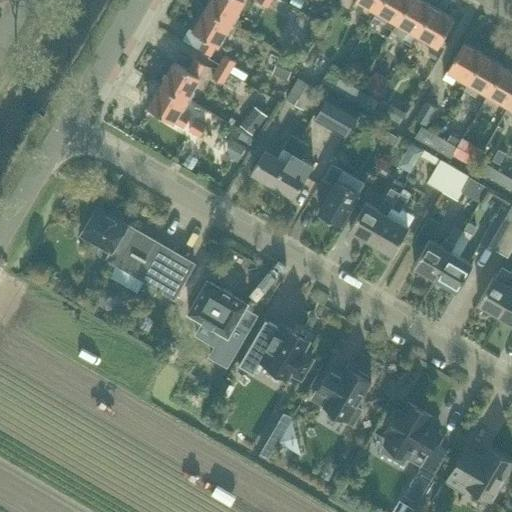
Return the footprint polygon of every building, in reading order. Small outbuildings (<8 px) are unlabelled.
[(246,0),(210,0),(207,7),(235,23),(241,14),(239,12),(246,0)] [(359,0),(377,10),(383,0),(359,0)] [(398,22),(410,0),(383,0),(377,10),(375,15),(387,22),(389,17),(398,22)] [(418,34),(434,6),(424,0),(410,0),(398,22),(393,30),(404,36),(408,28),(418,34)] [(439,46),(455,18),(434,6),(418,34),(439,46)] [(229,33),(235,23),(207,7),(194,29),(207,37),(201,48),(212,55),(218,44),(220,45),(228,32),(229,33)] [(468,81),(485,53),(464,42),(448,70),(443,77),(454,84),(458,76),(468,81)] [(430,55),(436,59),(440,53),(433,49),(430,55)] [(489,93),(505,65),(485,53),(468,81),(469,82),(465,90),(476,96),(481,89),(489,93)] [(220,65),(231,71),(245,79),(248,73),(235,65),(237,61),(226,54),(220,65)] [(295,60),(280,54),(274,72),(288,78),(295,60)] [(202,77),(200,75),(206,65),(194,58),(188,68),(175,61),(162,84),(190,100),(191,100),(196,90),(195,89),(202,77)] [(323,82),(319,88),(329,93),(332,88),(333,88),(335,89),(341,77),(340,76),(345,68),(333,62),(328,70),(322,81),(323,82)] [(225,83),(231,71),(220,65),(213,76),(225,83)] [(508,105),(511,98),(511,69),(505,65),(489,93),(484,101),(496,107),(500,100),(508,105)] [(373,72),(363,89),(366,92),(377,98),(388,81),(373,72)] [(341,77),(335,89),(347,96),(354,84),(359,87),(364,80),(353,73),(348,81),(341,77)] [(286,98),(305,109),(318,86),(299,76),(286,98)] [(184,111),(190,100),(162,84),(149,106),(184,126),(191,115),(184,111)] [(354,84),(347,96),(352,99),(359,103),(366,92),(363,89),(359,87),(354,84)] [(366,92),(359,103),(372,111),(379,99),(377,98),(366,92)] [(360,112),(329,94),(315,118),(346,136),(360,112)] [(427,125),(438,107),(426,100),(415,117),(427,125)] [(214,101),(208,112),(227,124),(234,113),(214,101)] [(395,104),(388,115),(400,122),(406,111),(395,104)] [(266,116),(254,106),(240,124),(252,133),(266,116)] [(207,124),(206,123),(196,117),(190,129),(200,135),(207,124)] [(422,124),(416,136),(426,142),(433,130),(422,124)] [(387,130),(384,135),(385,140),(392,144),(397,136),(387,130)] [(433,130),(426,142),(431,145),(439,150),(446,138),(437,133),(433,130)] [(274,184),(300,138),(292,133),(278,156),(266,148),(252,171),(274,184)] [(446,138),(439,150),(452,157),(453,155),(455,154),(463,139),(452,133),(448,139),(446,138)] [(300,138),(274,184),(296,196),(314,164),(302,157),(310,143),(300,138)] [(234,139),(226,153),(238,160),(247,146),(234,139)] [(455,154),(453,155),(474,167),(476,164),(479,158),(483,151),(463,139),(455,154)] [(411,142),(407,149),(419,156),(423,149),(411,142)] [(450,162),(449,163),(442,158),(441,158),(426,149),(422,155),(437,165),(428,181),(445,191),(459,168),(450,162)] [(499,149),(494,159),(501,163),(506,153),(499,149)] [(333,161),(324,176),(335,183),(338,179),(345,167),(333,161)] [(489,163),(482,175),(493,181),(494,182),(501,170),(499,169),(489,163)] [(472,175),(470,174),(459,168),(445,191),(459,200),(472,176),(472,175)] [(511,176),(501,170),(494,182),(507,189),(511,180),(511,176)] [(360,192),(338,179),(335,183),(319,210),(322,212),(320,216),(331,222),(333,218),(342,223),(360,192)] [(372,240),(401,191),(392,186),(380,207),(368,201),(352,229),(372,240)] [(403,206),(410,196),(401,191),(372,240),(394,253),(410,225),(409,225),(416,214),(403,206)] [(511,219),(511,198),(506,195),(481,239),(496,248),(511,219)] [(98,205),(82,233),(102,244),(100,248),(100,251),(102,254),(107,257),(145,279),(139,288),(153,296),(158,288),(175,298),(176,296),(195,263),(195,262),(129,223),(98,205)] [(509,255),(511,249),(511,219),(496,248),(509,255)] [(426,245),(414,265),(436,277),(463,227),(456,223),(444,244),(431,237),(426,245)] [(474,262),(461,254),(473,233),(463,227),(436,277),(458,290),(474,262)] [(500,314),(511,294),(511,268),(511,269),(503,264),(497,275),(494,273),(478,302),(500,314)] [(214,284),(194,316),(211,326),(204,339),(224,350),(217,360),(228,367),(259,316),(247,309),(249,305),(214,284)] [(511,294),(500,314),(511,321),(511,294)] [(266,319),(239,365),(254,374),(261,362),(288,377),(291,371),(302,377),(313,358),(303,352),(310,339),(308,338),(306,332),(301,329),(295,330),(282,323),(280,327),(266,319)] [(358,369),(357,371),(348,366),(343,373),(331,366),(312,399),(354,423),(362,409),(357,406),(372,380),(369,378),(370,376),(358,369)] [(226,381),(219,392),(229,397),(235,387),(226,381)] [(391,432),(385,442),(422,464),(440,433),(427,425),(433,415),(409,401),(403,411),(399,409),(387,429),(391,432)] [(278,407),(267,425),(283,434),(292,418),(293,416),(278,407)] [(302,454),(292,418),(283,434),(279,440),(302,454)] [(307,423),(300,441),(317,448),(325,430),(307,423)] [(511,460),(490,448),(484,458),(466,448),(447,481),(465,491),(468,486),(491,500),(511,465),(511,460)] [(422,464),(408,489),(421,497),(436,472),(422,464)] [(434,480),(427,493),(434,498),(441,485),(434,480)]
